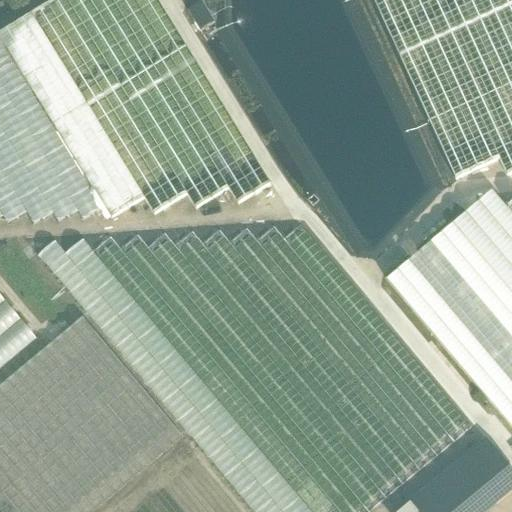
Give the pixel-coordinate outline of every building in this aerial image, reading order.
[(395,282),(511,426),(511,285),(464,226),(395,282)] [(55,253),(253,511),(384,511),(477,441),(314,227),(290,245),(281,233),(263,246),(254,235),(236,249),(226,236),(209,248),(200,236),(181,251),(172,239),(153,253),(144,240),(126,254),(117,242),(100,255),(90,243),(72,257),(64,247),(55,253)] [(0,381),(46,344),(0,288),(0,381)] [(0,511),(93,511),(181,439),(81,319),(0,386),(0,511)] [(487,511),(489,511),(511,492),(511,474),(483,439),(480,441),(407,501),(410,504),(400,511),(487,511)]
